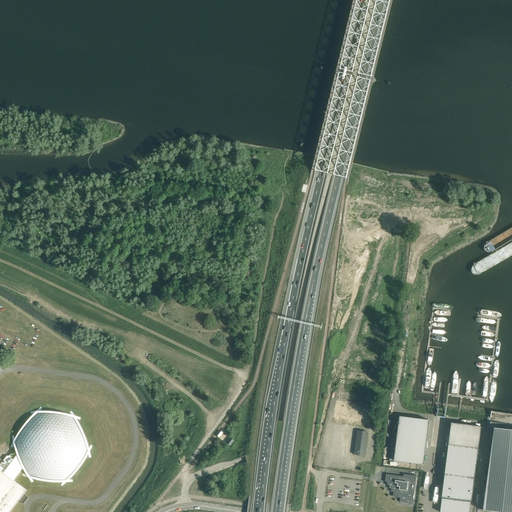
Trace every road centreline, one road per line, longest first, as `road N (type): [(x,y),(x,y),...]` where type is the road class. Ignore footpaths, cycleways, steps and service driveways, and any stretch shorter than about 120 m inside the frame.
road 1 (unclassified): [(185,505),(190,478),(255,454),(277,430),(372,0)]
road 2 (motorway): [(276,511),(310,298),(381,0)]
road 3 (motorway): [(364,0),(292,298),(260,511)]
road 4 (track): [(0,260),(234,369)]
